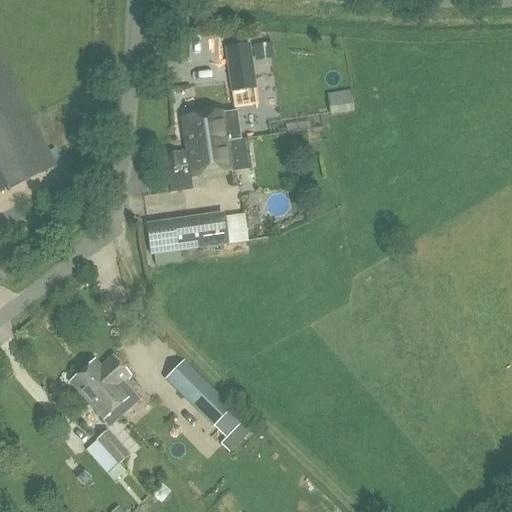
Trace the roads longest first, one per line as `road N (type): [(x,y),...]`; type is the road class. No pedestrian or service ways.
road 1 (unclassified): [(0,319),(104,235),(113,219),(126,156),(136,0)]
road 2 (unclassified): [(378,0),(511,2)]
